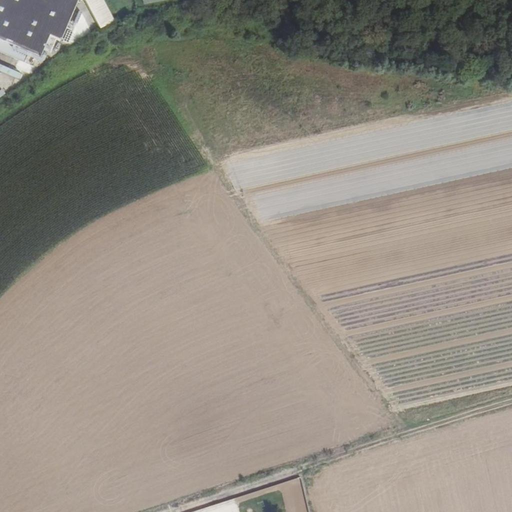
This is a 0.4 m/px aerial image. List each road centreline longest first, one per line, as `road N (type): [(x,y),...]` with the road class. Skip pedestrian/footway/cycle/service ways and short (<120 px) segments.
road 1 (track): [(511,403),(297,469)]
road 2 (unclassified): [(297,469),(174,511)]
